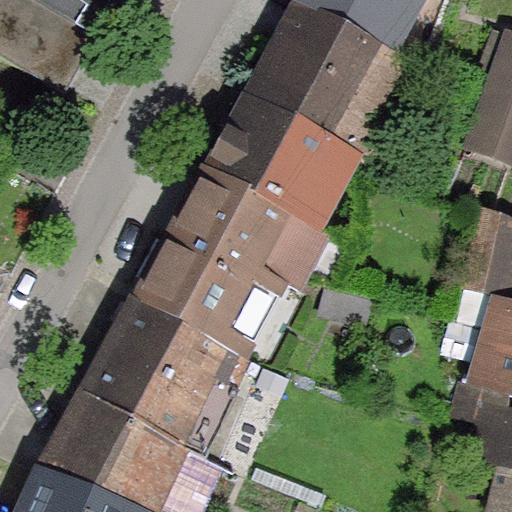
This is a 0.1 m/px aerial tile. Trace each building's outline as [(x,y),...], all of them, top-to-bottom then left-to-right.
[(88,11),(66,0),(0,0),(0,49),(52,78),(88,11)] [(109,0),(66,0),(88,11),(98,19),(109,0)] [(284,0),(281,7),(395,63),(428,0),(284,0)] [(395,63),(281,7),(231,107),(346,164),(395,63)] [(511,31),(510,31),(467,153),(511,168),(511,31)] [(346,164),(231,107),(197,177),(313,235),(346,164)] [(313,235),(197,177),(125,314),(244,375),(313,235)] [(511,297),(490,292),(463,387),(510,400),(511,400),(511,297)] [(125,314),(79,414),(175,457),(205,388),(230,399),(244,375),(125,314)] [(483,511),(511,511),(511,400),(510,400),(483,511)] [(150,511),(175,457),(79,414),(47,489),(110,511),(150,511)] [(10,511),(110,511),(47,489),(25,482),(10,511)]
